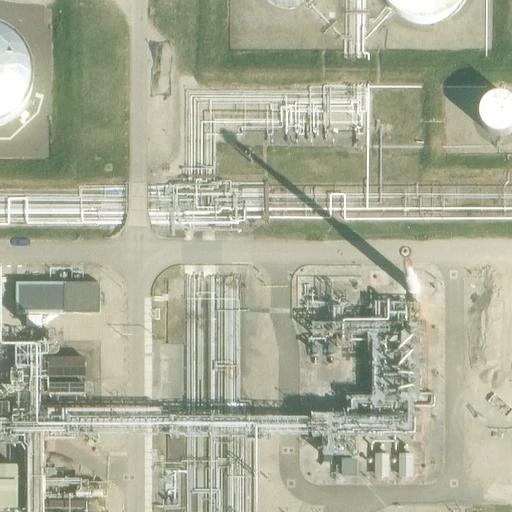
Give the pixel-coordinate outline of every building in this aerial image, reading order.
[(258,0),(270,11),(290,13),(309,0),(258,0)] [(401,26),(432,31),(460,16),(467,0),(379,0),(381,7),(401,26)] [(0,142),(35,124),(51,87),(42,49),(12,24),(0,23),(0,142)] [(501,140),(511,131),(511,100),(504,91),(478,112),(501,140)] [(100,285),(17,285),(17,315),(100,315),(100,285)] [(374,408),(355,408),(355,438),(419,438),(419,327),(411,327),(411,304),(380,304),(380,328),(374,328),(374,408)] [(0,511),(8,511),(9,469),(0,468),(0,511)] [(83,475),(83,484),(95,484),(95,487),(103,487),(103,475),(83,475)]
